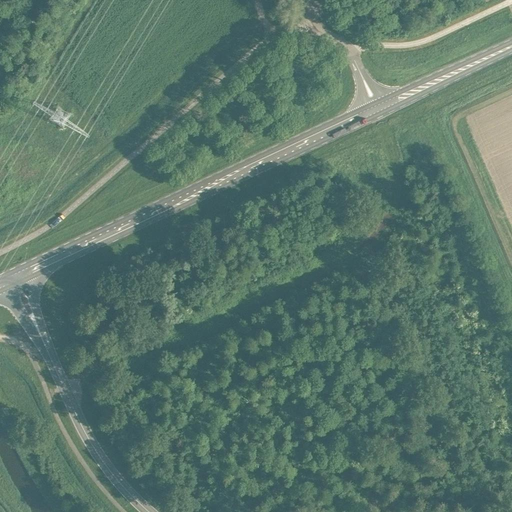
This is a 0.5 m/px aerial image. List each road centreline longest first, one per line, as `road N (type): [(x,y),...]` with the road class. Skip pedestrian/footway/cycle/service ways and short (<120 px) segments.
road 1 (unknown): [(64,389),(368,240),(390,212),(399,179),(377,115)]
road 2 (primary): [(372,104),(11,272)]
road 3 (primary): [(17,284),(377,115)]
road 4 (tertiary): [(149,511),(80,425),(17,284)]
road 5 (primary): [(511,42),(372,104)]
road 6 (primary): [(377,115),(511,49)]
road 7 (unclassified): [(372,104),(351,50),(304,27),(306,0)]
